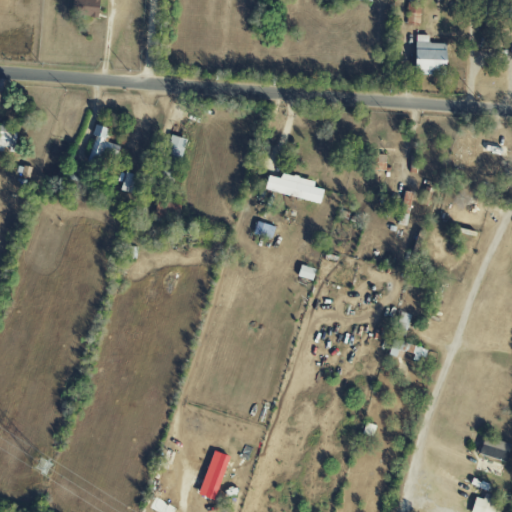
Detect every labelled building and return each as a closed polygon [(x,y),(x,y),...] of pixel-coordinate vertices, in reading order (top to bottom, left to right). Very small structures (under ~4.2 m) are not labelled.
[(72,0),(72,16),(99,17),(99,0),(72,0)] [(406,26),(420,26),(421,3),(407,3),(406,26)] [(511,19),(486,16),(483,33),(511,37),(511,19)] [(446,44),(429,44),(429,36),(415,35),(414,75),(446,76),(446,44)] [(0,152),(6,152),(15,153),(16,124),(0,122),(0,152)] [(108,129),(95,125),(92,136),(95,136),(88,161),(102,165),(104,156),(116,160),(120,146),(105,142),(108,129)] [(187,140),(171,136),(157,180),(173,185),(187,140)] [(386,154),(372,154),(371,171),(385,171),(386,154)] [(134,195),(139,177),(125,173),(120,190),(134,195)] [(314,181),(281,175),(280,179),(268,177),(265,193),(320,202),(323,190),(313,189),(314,181)] [(433,190),(425,187),(420,203),(428,206),(433,190)] [(406,226),(413,194),(405,192),(398,224),(406,226)] [(155,220),(180,221),(181,204),(156,203),(155,220)] [(275,228),(257,222),(253,234),(272,239),(275,228)] [(312,281),(315,270),(301,266),(298,277),(312,281)] [(405,336),(411,315),(400,312),(394,333),(405,336)] [(397,358),(398,354),(419,358),(421,347),(392,341),(389,357),(397,358)] [(375,426),(365,424),(362,435),(373,437),(375,426)] [(479,455),(507,463),(511,445),(484,437),(479,455)] [(471,511),(499,511),(502,501),(484,497),(483,500),(475,498),(471,511)]
